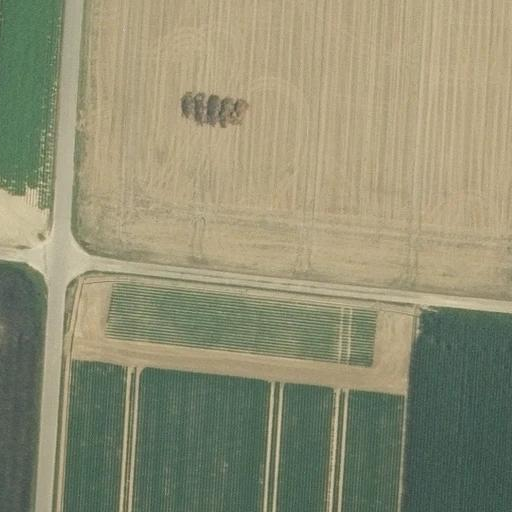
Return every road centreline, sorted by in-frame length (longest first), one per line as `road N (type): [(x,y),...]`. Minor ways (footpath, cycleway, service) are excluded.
road 1 (track): [(511,315),(0,259)]
road 2 (track): [(74,0),(43,511)]
